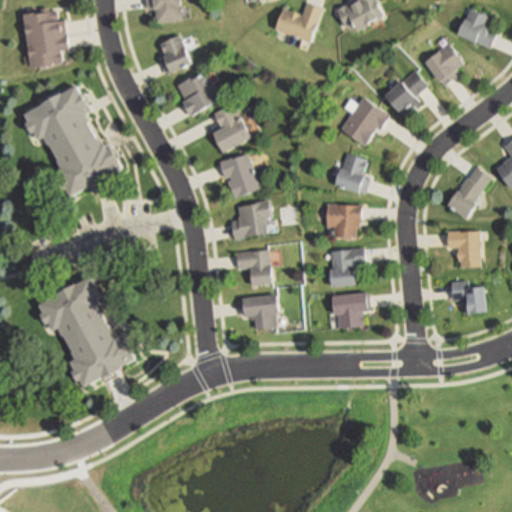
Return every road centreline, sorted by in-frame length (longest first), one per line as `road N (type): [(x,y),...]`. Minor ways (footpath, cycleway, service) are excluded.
road 1 (residential): [(511,345),(454,363),(226,370),(186,384),(78,450),(0,461)]
road 2 (residential): [(209,374),(188,216),(123,85),(102,0)]
road 3 (residential): [(511,87),(428,154),(415,174),(405,216),(416,365)]
